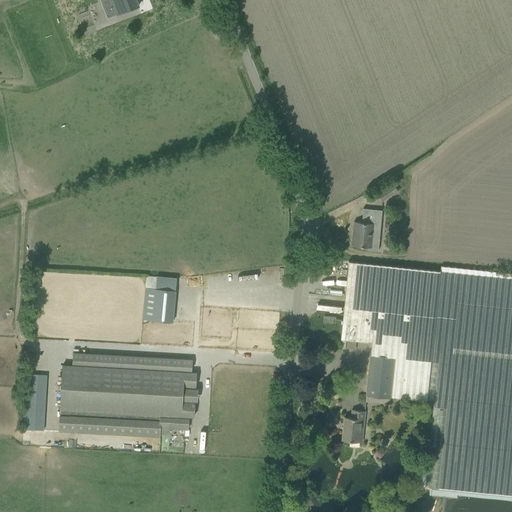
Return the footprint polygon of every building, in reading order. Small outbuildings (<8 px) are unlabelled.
[(137,6),(134,0),(100,0),(107,18),(137,6)] [(377,193),(382,201),(393,194),(396,199),(402,194),(394,182),(393,183),(392,182),(377,193)] [(367,250),(378,251),(382,210),(373,209),(363,208),(361,222),(354,221),(351,245),(368,247),(367,250)] [(511,273),(442,266),(441,271),(349,261),(341,338),(372,341),(370,354),(366,395),(433,402),(430,438),(426,438),(421,486),(511,495),(511,273)] [(172,322),(175,290),(145,287),(142,319),(172,322)] [(59,410),(60,410),(60,415),(59,415),(58,431),(159,437),(160,427),(187,429),(188,418),(187,418),(188,416),(193,417),(194,403),(190,402),(191,386),(195,386),(196,372),(190,372),(190,370),(191,370),(191,359),(73,353),(72,364),(73,364),(73,365),(62,364),(59,410)] [(342,440),(362,442),(365,411),(352,410),(351,417),(344,417),(342,440)]
